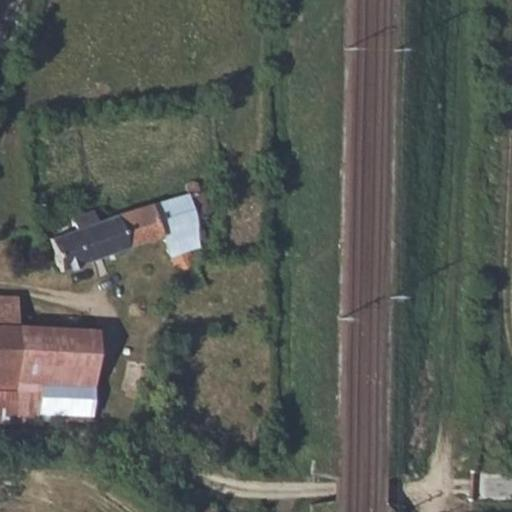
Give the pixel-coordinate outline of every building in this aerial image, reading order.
[(94,226),(73,233),(47,241),(58,274),(164,240),(165,259),(177,278),(195,271),(188,253),(197,250),(188,223),(208,216),(198,190),(194,185),(189,185),(185,189),(187,195),(94,226)] [(70,224),(73,233),(94,226),(90,216),(70,224)] [(0,300),(0,331),(14,332),(15,301),(0,300)] [(0,331),(0,398),(12,399),(14,332),(0,331)] [(12,399),(11,427),(32,425),(33,416),(33,385),(89,387),(89,334),(14,332),(12,399)] [(33,385),(33,416),(89,418),(89,387),(33,385)] [(0,398),(0,427),(11,427),(12,399),(0,398)] [(215,511),(208,503),(196,511),(215,511)]
